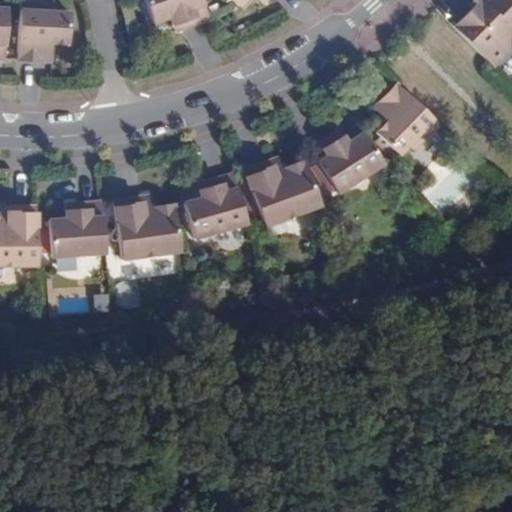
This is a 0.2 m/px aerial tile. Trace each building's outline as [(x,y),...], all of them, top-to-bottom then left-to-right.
[(182,28),(208,19),(201,0),(142,0),(151,24),(169,18),(171,25),(180,22),(182,28)] [(467,11),(452,27),(491,66),(511,45),(511,0),(488,0),(483,5),(475,15),(470,9),(468,11),(467,11)] [(470,0),(463,7),(467,11),(468,11),(470,9),(475,15),(483,5),(477,0),(470,0)] [(15,60),(40,61),(41,46),(49,46),(50,42),(66,43),(67,14),(53,12),(54,5),(18,2),(15,60)] [(173,31),(182,28),(180,22),(171,25),(173,31)] [(41,46),(40,61),(49,62),(49,46),(41,46)] [(436,124),(396,84),(380,101),(389,111),(383,117),(387,120),(376,131),(398,152),(407,143),(412,148),(436,124)] [(389,111),(380,101),(374,107),(383,117),(389,111)] [(381,164),(354,121),(339,131),(342,136),(333,140),(338,148),(316,162),(336,193),(381,164)] [(342,136),(339,131),(331,136),(333,140),(342,136)] [(270,166),(280,163),(278,157),(267,161),(270,166)] [(318,205),(301,160),(282,168),(280,163),(270,166),(267,161),(242,170),(263,226),(318,205)] [(245,225),(231,175),(205,182),(207,188),(198,191),(200,198),(183,202),(194,239),(245,225)] [(207,188),(205,182),(196,184),(198,191),(207,188)] [(179,252),(172,206),(153,209),(152,203),(141,204),(140,199),(112,202),(120,261),(179,252)] [(104,253),(100,202),(74,204),(74,212),(65,213),(66,219),(48,221),(50,257),(104,253)] [(74,212),(74,204),(65,204),(65,213),(74,212)] [(0,265),(35,265),(35,207),(5,208),(5,213),(0,213),(0,265)]
